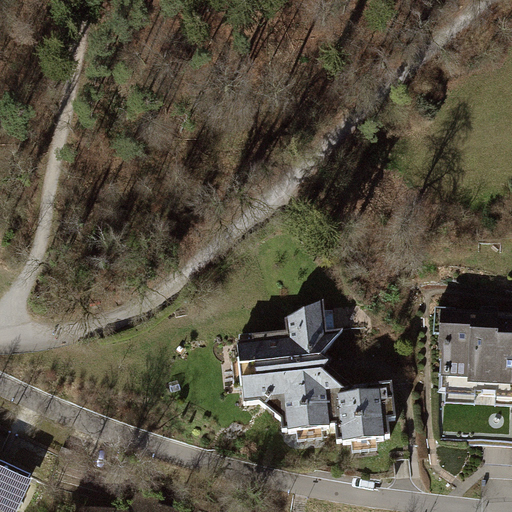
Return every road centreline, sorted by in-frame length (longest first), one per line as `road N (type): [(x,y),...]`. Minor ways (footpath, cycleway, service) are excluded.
road 1 (track): [(0,335),(82,328),(144,307),(488,0)]
road 2 (residential): [(511,511),(237,470),(131,437),(0,378)]
road 3 (track): [(90,0),(45,232),(2,335)]
